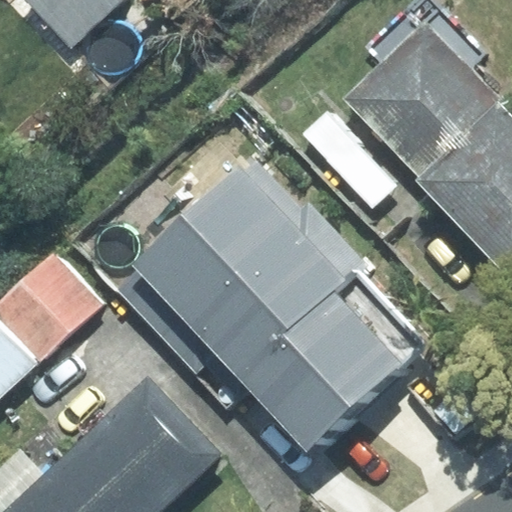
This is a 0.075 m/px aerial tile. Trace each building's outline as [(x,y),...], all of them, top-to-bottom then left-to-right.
[(26,0),(71,47),(122,0),(26,0)] [(346,98),(431,187),(510,114),(468,70),(485,54),(433,0),(414,0),(365,47),(381,64),(346,98)] [(304,135),(372,208),(396,185),(328,112),(304,135)] [(511,116),(510,114),(431,187),(511,272),(511,116)] [(246,169),(240,163),(129,265),(134,271),(118,286),(198,372),(217,354),(306,449),(419,344),(355,275),(365,266),(308,205),(303,209),(256,160),(246,169)] [(0,324),(35,364),(100,304),(52,252),(0,299),(0,324)] [(0,394),(35,364),(0,324),(0,394)] [(4,511),(159,511),(220,455),(147,378),(44,475),(4,511)] [(4,511),(44,475),(19,448),(0,465),(0,511),(4,511)]
